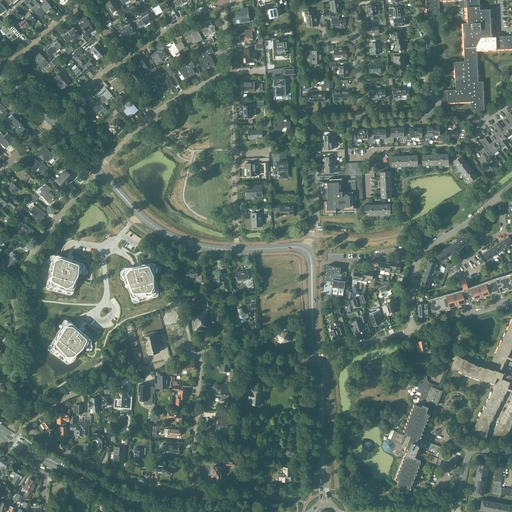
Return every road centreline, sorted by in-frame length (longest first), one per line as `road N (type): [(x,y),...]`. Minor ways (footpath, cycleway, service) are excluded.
road 1 (residential): [(188,492),(104,472),(25,422),(89,386),(200,353)]
road 2 (residential): [(51,120),(121,58),(221,2)]
road 3 (residential): [(305,251),(312,235),(308,121),(346,120)]
road 4 (tertiary): [(237,250),(156,228),(98,169)]
road 5 (residential): [(98,169),(155,114),(229,73)]
road 6 (residential): [(8,288),(98,169)]
road 7 (residential): [(188,492),(200,353)]
